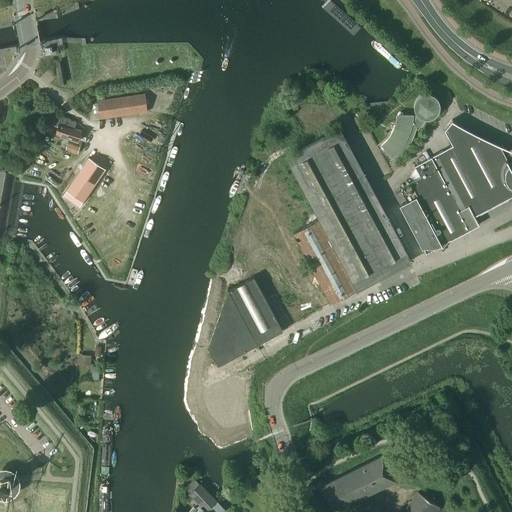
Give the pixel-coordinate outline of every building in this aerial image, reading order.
[(329,0),(323,7),(353,34),(360,27),(329,0)] [(370,34),(364,42),(400,74),(406,67),(370,34)] [(333,57),(329,54),(327,54),(326,54),(324,54),(323,54),(322,55),(321,57),(321,58),(321,60),(321,61),(322,62),(326,66),(343,80),(358,92),(361,95),(363,96),(365,97),(366,97),(368,98),(370,98),(373,97),(373,94),(372,92),(372,90),(370,88),(369,87),(367,85),(360,79),(344,66),(333,57)] [(63,60),(57,61),(61,85),(67,84),(63,60)] [(99,100),(101,118),(147,112),(144,93),(99,100)] [(422,126),(429,116),(430,116),(430,115),(429,115),(429,114),(430,113),(431,112),(432,112),(432,111),(433,111),(433,110),(433,109),(434,109),(434,108),(434,107),(435,102),(427,97),(419,100),(418,110),(421,112),(418,116),(418,117),(414,120),(413,117),(413,124),(420,127),(421,127),(422,127),(422,126)] [(413,124),(413,117),(413,115),(403,115),(403,113),(401,112),(400,112),(398,113),(398,114),(396,122),(395,128),(394,128),(391,134),(387,140),(382,145),(381,146),(381,148),(382,149),(384,150),(385,149),(388,152),(392,157),(392,156),(395,160),(396,159),(397,158),(399,157),(400,155),(401,154),(402,153),(403,152),(404,151),(405,150),(406,148),(407,147),(408,146),(408,144),(409,143),(410,142),(411,140),(411,139),(412,137),(413,136),(413,134),(414,133),(414,131),(415,130),(415,128),(418,129),(419,128),(420,127),(413,124)] [(58,126),(55,134),(71,138),(71,140),(78,142),(81,131),(74,128),(76,121),(69,119),(70,119),(55,114),(53,124),(58,126)] [(511,148),(510,149),(508,150),(507,149),(506,150),(508,153),(505,155),(500,146),(503,147),(503,146),(496,143),(488,139),(480,136),(473,132),(465,128),(458,124),(452,120),(451,121),(452,121),(444,130),(452,145),(430,156),(469,230),(478,225),(474,215),(511,195),(511,148)] [(411,261),(339,128),(286,157),(319,219),(358,289),(411,261)] [(78,153),(80,147),(68,143),(66,149),(78,153)] [(469,230),(430,156),(430,157),(414,165),(415,167),(409,177),(411,181),(399,187),(407,201),(401,205),(426,252),(442,244),(443,246),(443,245),(444,243),(445,242),(446,241),(447,239),(448,238),(449,237),(450,239),(469,230)] [(106,170),(90,159),(66,192),(82,203),(106,170)] [(383,159),(378,162),(383,172),(388,169),(383,159)] [(404,199),(400,191),(395,194),(399,201),(404,199)] [(358,289),(319,219),(293,233),(331,304),(358,289)] [(254,276),(229,290),(257,343),(282,330),(254,276)] [(257,343),(229,290),(209,346),(218,364),(257,343)] [(93,355),(80,354),(79,364),(92,365),(93,355)] [(101,367),(94,366),(93,380),(100,381),(101,367)] [(112,426),(102,426),(99,479),(110,479),(112,426)] [(446,442),(439,426),(425,433),(432,449),(446,442)] [(333,511),(396,480),(383,454),(321,486),(317,488),(329,511),(333,511)] [(11,476),(8,474),(5,473),(1,474),(0,474),(0,490),(1,491),(5,492),(8,491),(11,489),(13,486),(14,483),(13,479),(11,476)] [(106,511),(108,484),(99,483),(97,511),(106,511)] [(200,483),(189,493),(201,506),(197,510),(194,507),(188,511),(210,511),(208,509),(206,511),(205,510),(215,500),(200,483)] [(417,493),(404,511),(435,511),(439,507),(417,493)]
